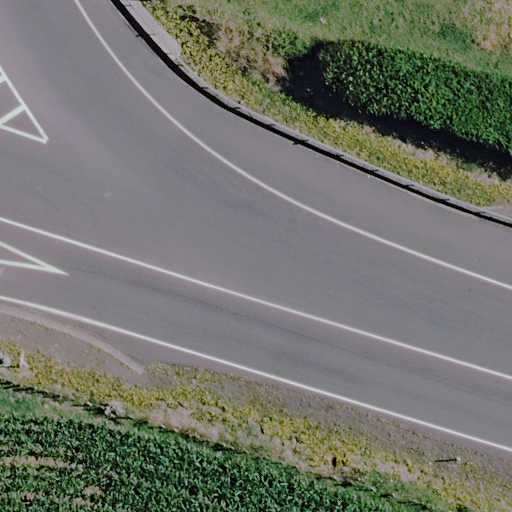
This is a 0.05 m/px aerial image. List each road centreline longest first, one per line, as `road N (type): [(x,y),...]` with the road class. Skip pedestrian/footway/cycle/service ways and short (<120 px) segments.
road 1 (primary): [(18,0),(108,141),(263,297)]
road 2 (primary): [(0,218),(263,297)]
road 3 (primary): [(263,297),(511,371)]
